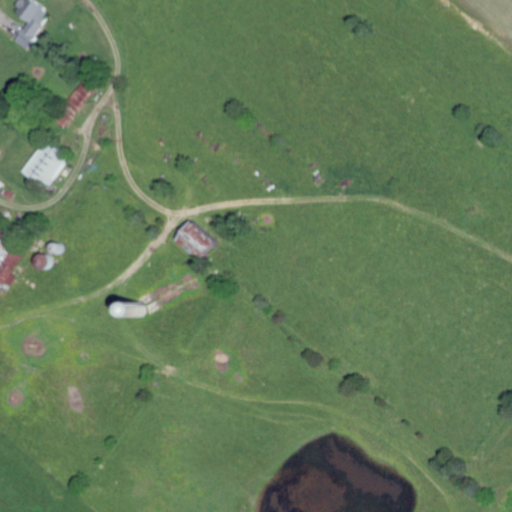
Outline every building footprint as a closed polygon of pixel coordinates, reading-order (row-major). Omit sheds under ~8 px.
[(31,49),(38,38),(36,37),(54,10),(38,0),(26,0),(19,10),(33,19),(18,41),(31,49)] [(71,127),(97,84),(86,77),(59,120),(71,127)] [(54,181),(76,156),(55,138),(27,170),(39,181),(45,174),(54,181)] [(0,192),(3,194),(10,182),(0,175),(0,192)] [(188,240),(214,260),(230,239),(204,219),(188,240)] [(0,274),(19,253),(8,244),(12,239),(0,228),(0,274)]
